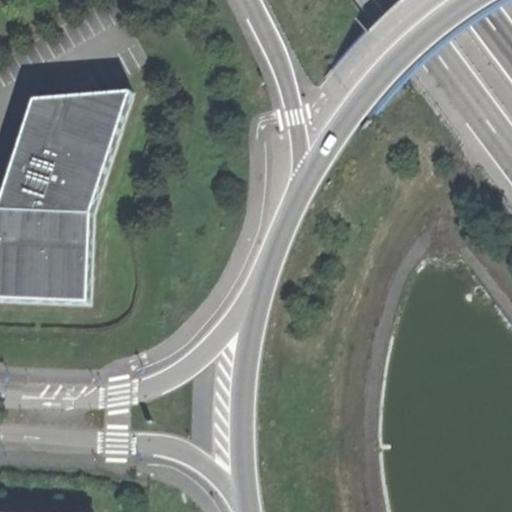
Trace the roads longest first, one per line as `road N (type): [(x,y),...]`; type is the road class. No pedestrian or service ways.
road 1 (unclassified): [(251,307),(179,372),(123,398),(0,394)]
road 2 (unclassified): [(0,442),(179,457),(243,501)]
road 3 (secondary): [(466,0),(349,109),(301,181)]
road 4 (secondary): [(251,307),(243,501)]
road 5 (trunk): [(397,0),(511,152)]
road 6 (trunk): [(251,0),(288,82),(301,181)]
road 7 (secondary): [(301,181),(251,307)]
